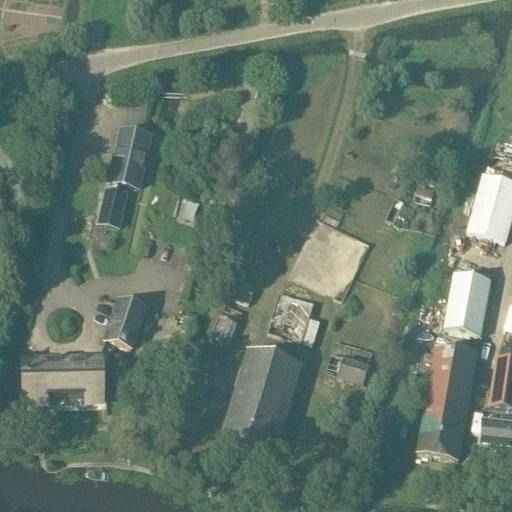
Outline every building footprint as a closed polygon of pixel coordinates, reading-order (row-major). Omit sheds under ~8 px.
[(256,96),(253,106),(264,108),(267,99),(256,96)] [(121,135),(109,186),(136,192),(148,141),(121,135)] [(504,248),(511,219),(511,188),(480,180),(464,237),(504,248)] [(117,231),(125,197),(105,193),(97,226),(117,231)] [(478,340),(489,285),(453,278),(442,333),(478,340)] [(248,308),(255,290),(236,283),(229,301),(248,308)] [(303,346),(313,307),(277,297),(266,337),(303,346)] [(130,352),(143,314),(118,306),(105,343),(130,352)] [(228,348),(242,317),(225,309),(211,341),(228,348)] [(185,316),(181,326),(193,330),(196,320),(185,316)] [(333,345),(324,379),(361,390),(371,356),(333,345)] [(454,464),(474,358),(434,350),(413,456),(454,464)] [(271,464),(299,372),(246,356),(218,448),(271,464)] [(511,365),(494,363),(488,413),(511,415),(511,365)] [(85,405),(98,404),(98,365),(25,366),(26,408),(46,408),(46,400),(85,400),(85,405)] [(197,376),(192,394),(203,397),(208,379),(197,376)] [(511,454),(511,426),(483,423),(479,450),(511,454)]
